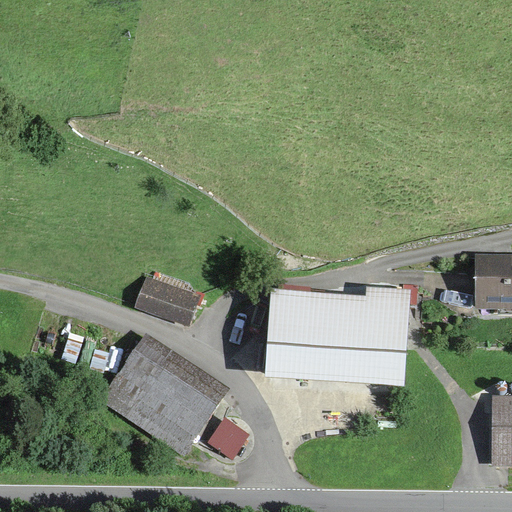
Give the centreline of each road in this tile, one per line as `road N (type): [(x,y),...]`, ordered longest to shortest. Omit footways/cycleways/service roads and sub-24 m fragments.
road 1 (unclassified): [(278,500),(264,432),(232,378),(155,333),(56,295),(0,284)]
road 2 (tertiary): [(278,500),(0,499)]
road 3 (tertiary): [(511,504),(278,500)]
